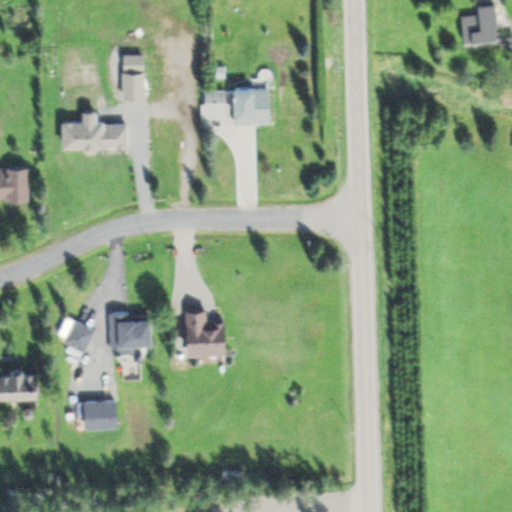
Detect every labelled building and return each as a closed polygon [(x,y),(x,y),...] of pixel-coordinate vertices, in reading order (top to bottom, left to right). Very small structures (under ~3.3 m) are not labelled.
[(484,11),(468,11),(469,40),(500,40),(500,1),(484,1),(484,11)] [(147,52),(129,52),(130,93),(148,92),(147,52)] [(273,117),(273,83),(237,83),(237,117),(273,117)] [(228,106),(228,86),(209,86),(209,106),(228,106)] [(135,141),(134,118),(99,119),(99,106),(89,106),(89,116),(66,117),(67,143),(135,141)] [(0,166),(0,195),(33,195),(32,166),(0,166)] [(193,344),(227,344),(227,314),(210,315),(210,303),(193,303),(193,344)] [(152,309),(116,311),(118,346),(135,345),(134,337),(153,337),(152,309)] [(94,324),(78,319),(72,339),(89,344),(94,324)] [(0,391),(39,391),(38,368),(0,368),(0,391)]
